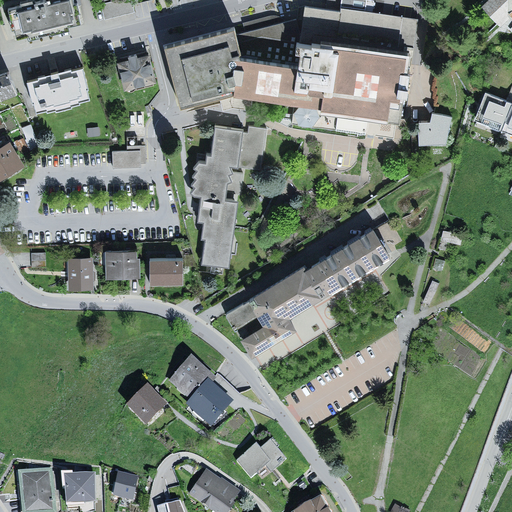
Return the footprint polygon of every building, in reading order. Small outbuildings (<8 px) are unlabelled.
[(71,0),(44,0),(5,9),(13,39),(77,25),(71,0)] [(132,0),(101,0),(103,16),(134,12),(132,0)] [(511,0),(486,0),(481,6),(502,27),(510,19),(511,21),(511,0)] [(165,44),(181,106),(226,92),(297,103),(295,126),(399,141),(417,20),(306,6),(301,63),(238,53),(231,26),(165,44)] [(118,55),(126,89),(156,82),(148,48),(118,55)] [(79,68),(24,79),(31,110),(86,98),(79,68)] [(0,97),(18,91),(13,69),(0,72),(0,97)] [(511,102),(485,93),(475,119),(511,133),(511,102)] [(420,119),(420,143),(451,143),(451,112),(432,112),(432,119),(420,119)] [(196,158),(193,192),(225,195),(229,163),(238,164),(242,126),(215,123),(211,159),(196,158)] [(114,165),(148,164),(147,143),(129,144),(129,148),(113,148),(114,165)] [(0,148),(0,177),(21,166),(9,144),(0,148)] [(201,235),(206,235),(202,260),(230,265),(240,200),(211,196),(202,194),(197,217),(203,218),(201,235)] [(387,256),(371,227),(226,313),(249,354),(294,329),(287,316),(387,256)] [(138,249),(101,251),(102,278),(139,276),(138,249)] [(46,253),(31,253),(32,268),(46,267),(46,253)] [(180,258),(147,257),(147,283),(180,283),(180,258)] [(93,267),(68,267),(67,288),(93,288),(93,267)] [(207,368),(190,354),(168,381),(190,398),(185,404),(211,426),(233,399),(220,389),(213,383),(218,377),(207,368)] [(164,406),(144,387),(125,407),(144,426),(164,406)] [(286,461),(269,440),(239,463),(256,485),(286,461)] [(55,511),(51,471),(20,475),(24,511),(55,511)] [(224,511),(236,495),(202,472),(186,495),(211,511),(224,511)] [(95,473),(60,476),(62,506),(97,504),(95,473)] [(138,478),(116,475),(112,499),(134,502),(138,478)] [(329,511),(322,498),(294,511),(329,511)] [(183,511),(179,502),(156,507),(157,511),(183,511)]
